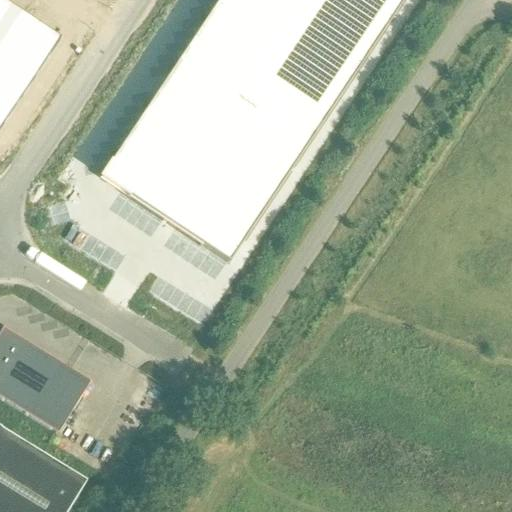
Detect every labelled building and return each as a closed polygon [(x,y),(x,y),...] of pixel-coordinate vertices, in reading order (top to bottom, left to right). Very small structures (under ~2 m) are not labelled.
[(221,0),(100,181),(229,266),(406,0),(221,0)] [(0,2),(0,35),(15,12),(0,2)] [(15,12),(0,35),(0,75),(26,93),(60,42),(15,12)] [(0,75),(0,131),(26,93),(0,75)] [(0,401),(56,436),(88,384),(20,341),(2,330),(0,333),(0,401)] [(0,511),(68,511),(86,483),(0,430),(0,511)]
